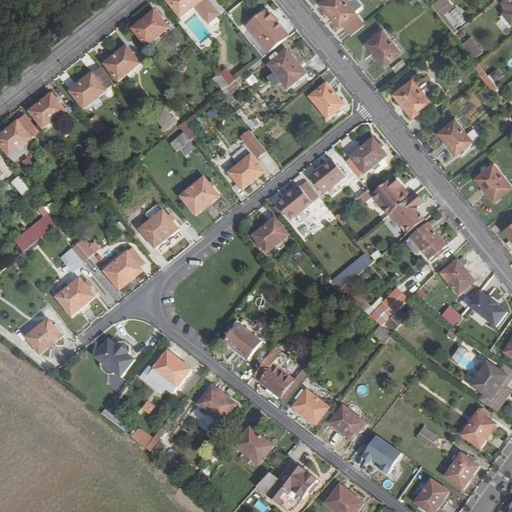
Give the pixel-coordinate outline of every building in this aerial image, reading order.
[(196,6),(204,0),(169,0),(170,0),(168,1),(182,18),(196,6)] [(221,14),(209,0),(204,0),(196,6),(210,23),(221,14)] [(340,27),(357,14),(345,0),(329,0),(323,6),(340,27)] [(450,2),(448,0),(438,0),(432,5),(438,12),(450,2)] [(511,24),(511,0),(506,0),(502,3),(508,10),(503,13),(511,24)] [(450,2),(438,12),(455,33),(458,31),(445,15),(454,8),(450,2)] [(268,9),(266,11),(276,23),(278,22),(268,9)] [(254,34),(269,53),(287,39),(281,31),(284,29),(278,22),(276,23),(266,11),(250,24),(256,32),(254,34)] [(169,29),(156,12),(134,30),(148,46),(169,29)] [(256,32),(250,24),(247,26),(254,34),(256,32)] [(287,39),(290,37),(284,29),(281,31),(287,39)] [(462,30),(456,34),(460,40),(466,35),(462,30)] [(385,66),(401,53),(383,31),(367,44),(385,66)] [(471,38),(464,44),(475,59),(483,53),(471,38)] [(120,81),(141,64),(128,47),(106,64),(120,81)] [(307,74),(289,52),(282,57),(275,63),(271,66),(276,72),(284,82),(289,88),(307,74)] [(282,57),(278,53),(271,58),(275,63),(282,57)] [(402,61),(392,69),(396,75),(407,66),(402,61)] [(483,80),(488,76),(477,63),(472,67),(483,80)] [(227,70),(221,75),(229,85),(235,80),(227,70)] [(276,88),(284,82),(276,72),(271,76),(271,82),(276,88)] [(107,91),(94,75),(72,93),(85,109),(93,103),(98,108),(105,103),(100,98),(107,91)] [(221,75),(215,79),(223,90),(229,85),(221,75)] [(246,80),(251,87),(259,82),(254,75),(246,80)] [(484,79),(496,94),(501,90),(489,75),(484,79)] [(494,75),(491,78),(501,89),(504,86),(500,81),(499,81),(494,75)] [(229,85),(223,90),(220,93),(230,105),(238,99),(233,93),(243,84),(238,78),(235,80),(229,85)] [(413,118),(432,103),(413,80),(395,95),(413,118)] [(312,98),(330,119),(346,105),(328,84),(312,98)] [(45,129),(67,112),(54,95),(32,112),(45,129)] [(211,119),(220,115),(217,108),(208,112),(211,119)] [(167,109),(155,118),(166,131),(177,122),(167,109)] [(99,134),(107,128),(97,115),(89,122),(99,134)] [(258,117),(248,121),(251,129),(261,126),(258,117)] [(185,132),(192,140),(199,134),(187,120),(180,126),(185,132)] [(440,133),(457,156),(474,142),(456,120),(440,133)] [(0,149),(8,159),(33,139),(19,122),(0,138),(0,149)] [(251,130),(242,136),(259,157),(267,151),(251,130)] [(185,132),(172,143),(178,151),(181,149),(187,156),(197,148),(192,140),(185,132)] [(375,139),(353,157),(366,174),(371,170),(383,160),(388,156),(375,139)] [(244,190),(266,172),(253,156),(231,173),(244,190)] [(353,157),(350,159),(363,176),(366,174),(353,157)] [(30,158),(23,162),(28,170),(35,166),(30,158)] [(171,158),(163,164),(169,172),(177,166),(171,158)] [(325,194),(346,177),(333,160),(311,177),(325,194)] [(387,165),(383,160),(371,170),(374,175),(387,165)] [(511,188),(511,187),(494,164),(489,169),(483,173),(476,179),(495,202),(511,188)] [(485,164),(479,168),(483,173),(489,169),(485,164)] [(21,177),(13,183),(24,197),(32,190),(21,177)] [(197,215),(221,197),(206,178),(183,197),(197,215)] [(390,216),(391,216),(410,200),(401,189),(404,187),(396,178),(374,196),(375,198),(390,216)] [(292,221),(314,203),(300,187),(279,204),(292,221)] [(401,189),(410,200),(413,198),(404,187),(401,189)] [(375,198),(374,196),(369,191),(361,198),(366,205),(375,198)] [(427,220),(420,212),(421,209),(425,205),(417,194),(413,198),(410,200),(391,216),(401,227),(404,225),(410,233),(427,220)] [(157,248),(179,229),(165,212),(142,230),(157,248)] [(344,212),(337,218),(345,227),(352,221),(344,212)] [(311,216),(304,221),(307,227),(300,231),(305,239),(326,226),(321,217),(314,222),(311,216)] [(431,259),(448,246),(435,231),(446,222),(441,216),(413,238),(415,240),(426,253),(431,259)] [(268,253),(290,235),(276,219),(255,236),(268,253)] [(42,239),(33,228),(16,242),(25,253),(42,239)] [(100,251),(87,236),(62,259),(74,273),(100,251)] [(426,253),(415,240),(408,245),(418,256),(422,256),(426,253)] [(142,268),(146,264),(134,249),(106,272),(121,290),(144,271),(142,268)] [(464,268),(469,264),(464,258),(460,261),(459,261),(442,274),(460,296),(476,282),(464,268)] [(398,291),(386,303),(385,303),(377,310),(353,290),(364,281),(357,276),(340,290),(373,318),(383,326),(408,301),(398,291)] [(88,303),(96,297),(81,279),(58,298),(73,316),(81,310),(83,313),(90,307),(88,303)] [(471,308),(502,329),(511,314),(511,309),(483,290),(471,308)] [(442,318),(454,328),(464,316),(451,306),(442,318)] [(402,326),(410,318),(402,310),(394,317),(402,326)] [(373,318),(365,327),(386,344),(393,335),(383,326),(373,318)] [(42,354),(63,337),(50,320),(28,338),(42,354)] [(253,354),(258,358),(267,346),(240,326),(237,330),(232,326),(228,332),(233,335),(227,342),(249,359),(253,354)] [(123,378),(137,360),(130,355),(131,353),(119,344),(118,346),(111,340),(97,358),(104,363),(102,365),(114,374),(116,372),(123,378)] [(467,370),(475,354),(460,346),(451,362),(467,370)] [(263,381),(262,382),(282,398),(296,381),(275,364),(283,353),(276,348),(255,374),(263,381)] [(170,352),(155,371),(163,376),(160,380),(175,392),(193,370),(170,352)] [(298,379),(304,371),(290,360),(292,359),(284,353),(283,353),(275,364),(296,381),(298,379)] [(489,362),(473,386),(484,394),(494,400),(510,376),(500,369),(489,362)] [(494,400),(484,394),(480,400),(499,412),(511,393),(511,388),(508,387),(511,381),(511,368),(504,364),(500,369),(510,376),(494,400)] [(298,379),(302,382),(309,373),(305,370),(304,371),(298,379)] [(155,371),(152,374),(160,380),(163,376),(155,371)] [(298,379),(296,381),(282,398),(281,400),(285,403),(302,382),(298,379)] [(200,405),(222,423),(237,404),(214,387),(200,405)] [(317,425),(330,408),(324,403),(308,390),(295,408),(317,425)] [(324,403),(330,408),(335,401),(329,396),(324,403)] [(150,401),(144,410),(152,415),(158,406),(150,401)] [(353,440),(367,424),(345,406),(331,423),(353,440)] [(107,410),(103,414),(117,425),(121,421),(107,410)] [(463,435),(481,448),(487,439),(492,433),(497,425),(479,412),(463,435)] [(260,465),(275,446),(251,428),(237,447),(260,465)] [(426,429),(420,437),(434,447),(439,439),(426,429)] [(497,436),(492,433),(487,439),(493,444),(497,436)] [(379,436),(364,458),(392,478),(408,456),(379,436)] [(152,443),(148,449),(161,459),(165,453),(152,443)] [(465,489),(481,466),(462,454),(447,477),(465,489)] [(271,473),(257,487),(282,506),(286,501),(283,498),(287,493),(290,496),(293,491),(304,499),(309,493),(317,483),(319,480),(294,461),(280,479),(271,473)] [(201,471),(193,481),(203,489),(212,479),(201,471)] [(417,503),(429,511),(436,511),(439,508),(444,500),(450,492),(432,480),(417,503)] [(320,485),(317,483),(309,493),(312,495),(320,485)] [(365,505),(340,487),(327,505),(336,511),(359,511),(365,505)] [(447,502),(444,500),(439,508),(442,510),(447,502)]
